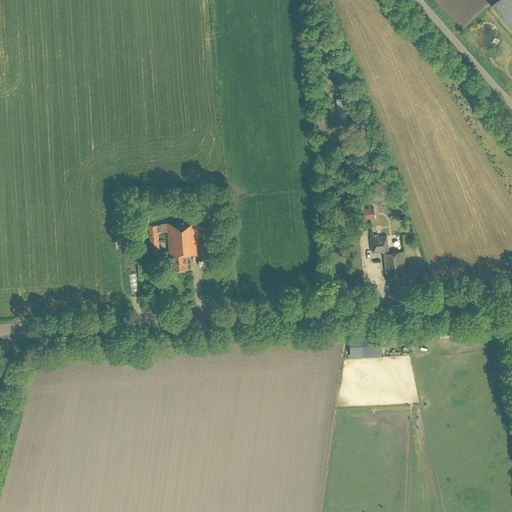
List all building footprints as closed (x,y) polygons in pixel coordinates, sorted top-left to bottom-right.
[(511,29),(511,0),(497,0),(491,6),(511,29)] [(365,210),(366,219),(375,218),(374,209),(365,210)] [(168,223),(156,224),(156,225),(156,228),(157,234),(168,233),(171,262),(173,262),(174,270),(188,269),(187,254),(200,253),(197,221),(168,223)] [(220,222),(207,223),(208,238),(221,237),(220,222)] [(156,224),(149,225),(151,249),(158,248),(157,234),(156,228),(156,225),(156,224)] [(389,254),(387,237),(371,238),(373,253),(384,252),(387,279),(406,277),(403,253),(389,254)] [(442,329),(443,337),(455,336),(454,328),(442,329)] [(363,357),(382,356),(381,335),(361,337),(363,357)] [(420,456),(421,463),(433,461),(432,454),(420,456)]
